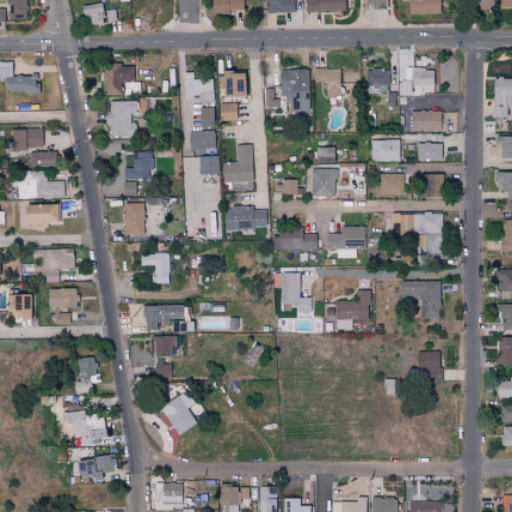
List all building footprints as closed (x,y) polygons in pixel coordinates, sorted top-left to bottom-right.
[(9,0),(10,19),(26,18),(25,0),(9,0)] [(241,0),(211,0),(211,12),(241,12),(241,0)] [(386,0),(367,0),(365,0),(365,8),(386,9),(386,0)] [(101,11),(101,4),(82,5),(83,25),(115,23),(114,10),(101,11)] [(37,93),(37,76),(11,75),(12,58),(0,57),(0,77),(4,78),(3,92),(37,93)] [(132,81),(132,64),(101,65),(102,95),(120,95),(119,82),(132,81)] [(340,97),(339,68),(313,69),(314,82),(325,82),(325,97),(340,97)] [(280,70),(281,104),(292,104),(292,111),(308,111),(307,70),(280,70)] [(366,70),(365,93),(387,93),(387,70),(366,70)] [(433,93),(432,70),(411,70),(411,80),(400,81),(400,93),(433,93)] [(243,72),(222,72),(221,96),(243,97),(243,72)] [(213,76),(184,77),(184,98),(198,98),(198,102),(213,102),(213,76)] [(511,78),(492,79),(493,107),(511,106),(511,78)] [(107,101),(107,127),(108,127),(108,136),(136,136),(136,123),(129,123),(130,114),(137,114),(137,101),(107,101)] [(235,121),(235,103),(219,104),(219,121),(235,121)] [(213,108),(199,107),(198,127),(212,128),(213,108)] [(441,112),(410,111),(410,130),(440,131),(441,112)] [(41,129),(9,130),(10,149),(42,148),(41,129)] [(188,132),(189,150),(214,149),(213,131),(188,132)] [(511,136),(494,137),(494,145),(500,145),(500,158),(511,158),(511,136)] [(399,162),(399,140),(370,140),(370,162),(399,162)] [(441,161),(441,144),(416,143),(416,161),(441,161)] [(223,182),(252,181),(250,145),(235,146),(236,162),(222,162),(223,182)] [(333,163),(332,147),(315,148),(315,163),(333,163)] [(29,167),(53,167),(52,152),(29,152),(29,167)] [(132,152),(132,168),(123,168),(123,179),(152,179),(151,152),(132,152)] [(198,175),(218,174),(217,156),(198,157),(198,175)] [(335,169),(311,169),(311,196),(334,197),(335,169)] [(18,199),(65,197),(64,181),(47,181),(46,171),(17,172),(18,199)] [(511,172),(496,173),(496,192),(506,192),(507,198),(511,198),(511,172)] [(379,194),(403,195),(403,173),(380,173),(379,194)] [(440,199),(441,175),(420,174),(419,198),(440,199)] [(134,194),(135,182),(123,182),(122,194),(134,194)] [(142,235),(143,204),(124,203),(123,235),(142,235)] [(46,229),(46,224),(58,223),(58,204),(23,205),(24,229),(46,229)] [(265,210),(253,210),(252,207),(224,207),(224,230),(265,229),(265,210)] [(302,227),(278,228),(278,237),(271,237),(271,250),(316,249),(315,234),(302,234),(302,227)] [(363,249),(363,227),(339,227),(339,234),(326,234),(326,249),(363,249)] [(73,249),(32,249),(32,260),(41,260),(42,282),(57,282),(57,269),(73,269),(73,249)] [(168,284),(169,254),(140,253),(140,265),(153,266),(153,283),(168,284)] [(511,269),(494,270),(494,281),(499,281),(500,300),(511,299),(511,269)] [(299,273),(281,273),(280,304),(295,304),(295,312),(310,313),(310,298),(298,298),(299,273)] [(419,297),(419,319),(439,319),(438,281),(399,282),(399,297),(419,297)] [(76,289),(46,289),(46,307),(76,308),(76,289)] [(355,302),(335,302),(335,330),(351,330),(352,320),(368,320),(368,290),(355,290),(355,302)] [(31,319),(30,294),(5,295),(6,312),(13,311),(13,320),(31,319)] [(511,304),(493,304),(493,325),(501,325),(501,329),(511,329),(511,304)] [(183,305),(143,306),(143,331),(155,331),(155,324),(169,323),(169,319),(183,319),(183,305)] [(175,347),(176,337),(154,336),(153,356),(170,356),(171,347),(175,347)] [(511,365),(511,337),(496,337),(496,366),(511,365)] [(415,352),(416,372),(425,372),(425,383),(439,383),(438,351),(415,352)] [(89,375),(96,374),(94,356),(77,358),(80,386),(90,385),(89,375)] [(170,363),(154,363),(154,378),(170,377),(170,363)] [(511,377),(497,378),(496,398),(511,398),(511,377)] [(196,423),(185,407),(193,402),(185,390),(159,407),(178,435),(196,423)] [(511,405),(499,406),(499,422),(511,422),(511,405)] [(74,446),(99,443),(99,437),(104,437),(102,415),(84,416),(84,410),(60,412),(61,423),(72,422),(74,446)] [(501,445),(511,445),(511,426),(501,426),(501,445)] [(76,475),(90,474),(91,480),(100,480),(100,472),(111,472),(111,456),(75,458),(76,475)] [(160,499),(180,500),(181,484),(161,483),(160,499)] [(219,510),(246,511),(246,501),(249,501),(249,487),(238,487),(238,484),(220,484),(219,510)] [(275,511),(276,486),(259,486),(258,511),(275,511)] [(511,511),(511,494),(500,495),(499,511),(511,511)] [(364,511),(365,496),(355,496),(355,502),(331,501),(330,511),(364,511)] [(394,511),(395,497),(371,497),(370,511),(394,511)] [(300,498),(284,498),(283,511),(311,511),(312,506),(300,505),(300,498)] [(439,511),(440,502),(408,501),(407,511),(439,511)]
